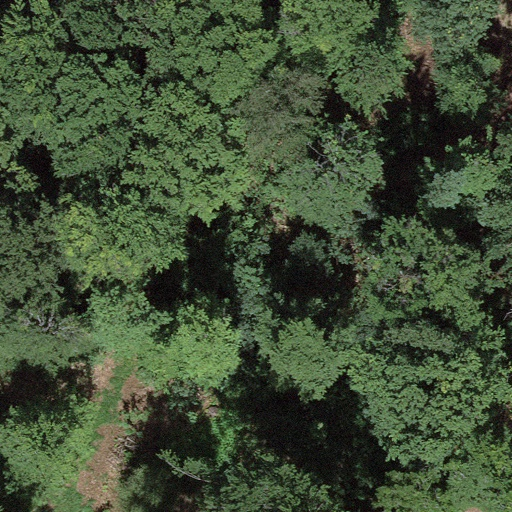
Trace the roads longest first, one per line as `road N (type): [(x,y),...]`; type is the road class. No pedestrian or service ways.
road 1 (track): [(197,0),(67,235)]
road 2 (track): [(435,0),(511,131)]
